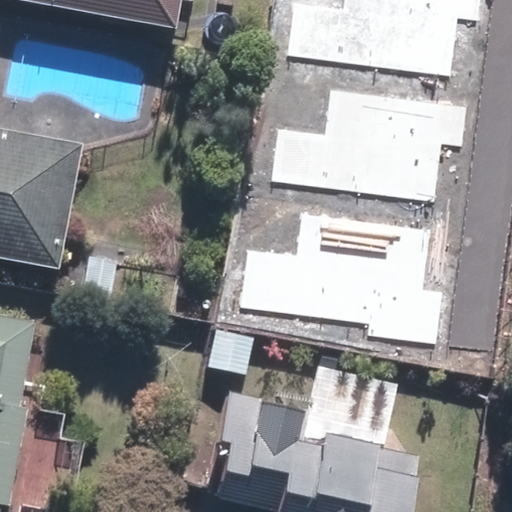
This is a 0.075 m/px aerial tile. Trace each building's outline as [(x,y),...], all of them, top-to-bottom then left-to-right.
[(12,0),(176,27),(180,0),(12,0)] [(419,151),(490,159),(495,115),(511,117),(511,0),(279,0),(277,22),(309,26),(305,64),(361,70),(358,99),(424,107),(419,151)] [(0,254),(60,264),(79,146),(0,132),(0,254)] [(0,511),(22,511),(23,506),(54,510),(60,474),(79,476),(84,439),(65,437),(68,413),(41,409),(44,387),(30,385),(39,320),(0,314),(0,511)] [(280,502),(278,511),(415,511),(423,448),(393,444),(401,381),(314,370),(310,400),(225,390),(212,494),(280,502)]
